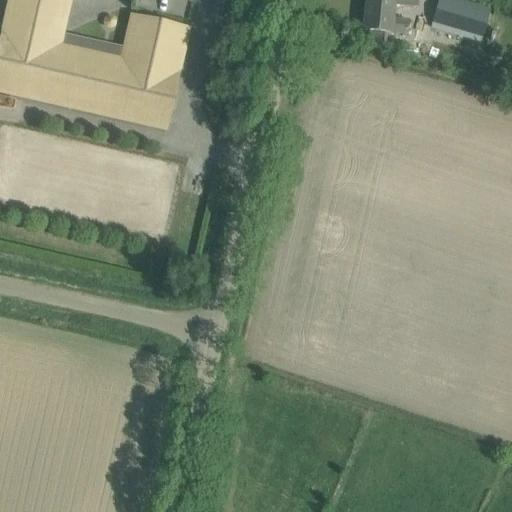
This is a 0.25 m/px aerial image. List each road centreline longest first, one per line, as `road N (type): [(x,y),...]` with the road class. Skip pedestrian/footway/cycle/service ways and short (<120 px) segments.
road 1 (unclassified): [(216,333),(290,0)]
road 2 (unclassified): [(216,333),(0,286)]
road 3 (unclassified): [(176,511),(216,333)]
